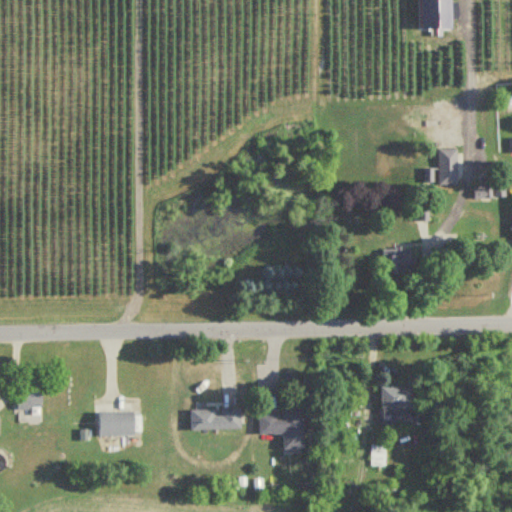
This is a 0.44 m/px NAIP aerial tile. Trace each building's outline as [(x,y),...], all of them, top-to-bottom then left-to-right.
[(454,150),(435,150),(435,185),(454,185),(454,150)] [(501,199),(501,184),(471,184),(471,199),(501,199)] [(13,411),(36,412),(37,383),(13,382),(13,411)] [(408,387),(376,387),(376,409),(408,409),(408,387)] [(297,406),(276,406),(276,413),(254,413),(254,433),(278,433),(278,447),(297,447),(297,406)] [(235,429),(235,408),(186,408),(186,429),(235,429)] [(92,436),(128,436),(128,410),(92,410),(92,436)] [(380,463),(380,445),(368,445),(368,463),(380,463)]
